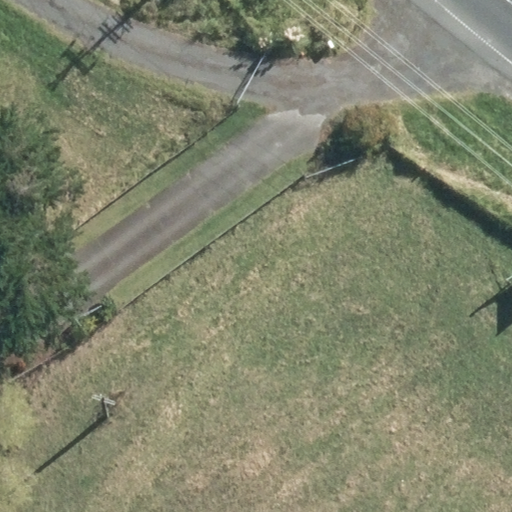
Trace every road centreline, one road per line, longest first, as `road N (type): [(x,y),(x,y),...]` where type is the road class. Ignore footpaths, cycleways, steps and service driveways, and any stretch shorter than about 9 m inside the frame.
road 1 (track): [(0,316),(477,0)]
road 2 (track): [(69,0),(100,23),(202,53),(260,54),(309,0)]
